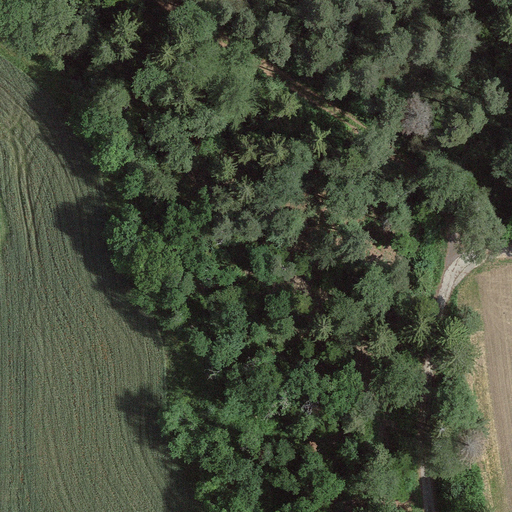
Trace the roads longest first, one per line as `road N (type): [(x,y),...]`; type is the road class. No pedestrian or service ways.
road 1 (track): [(170,0),(417,167),(473,245)]
road 2 (track): [(473,245),(445,282),(433,358),(434,511)]
